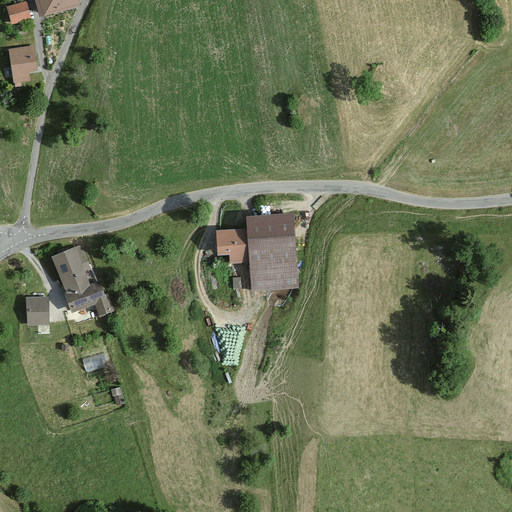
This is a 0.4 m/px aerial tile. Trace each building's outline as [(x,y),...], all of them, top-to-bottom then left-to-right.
[(22,0),(20,0),(2,5),(7,23),(27,18),(22,0)] [(29,0),(33,15),(71,5),(72,0),(29,0)] [(35,70),(30,44),(4,49),(11,86),(20,85),(19,80),(26,79),(25,72),(35,70)] [(240,230),(211,232),(213,255),(224,255),(225,263),(243,261),(246,289),(297,286),(288,215),(239,219),(240,230)] [(80,244),(47,257),(62,294),(60,295),(67,312),(91,304),(96,316),(111,310),(105,293),(101,294),(80,244)] [(46,325),(47,297),(24,296),(24,325),(46,325)] [(83,358),(87,371),(109,365),(105,352),(83,358)]
